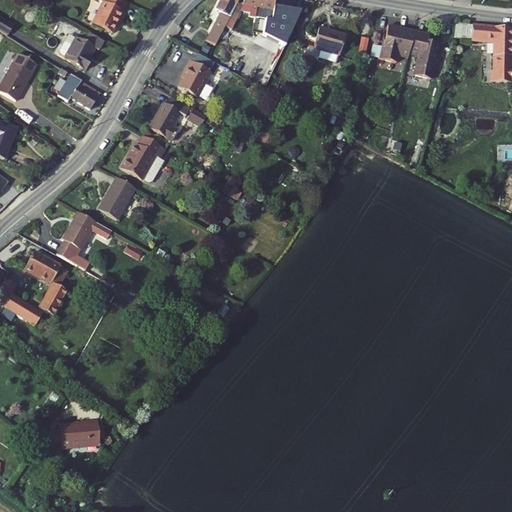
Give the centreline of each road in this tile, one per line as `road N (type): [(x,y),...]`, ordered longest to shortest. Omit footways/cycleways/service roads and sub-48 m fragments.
road 1 (residential): [(184,0),(93,144),(0,229)]
road 2 (residential): [(511,18),(384,0)]
